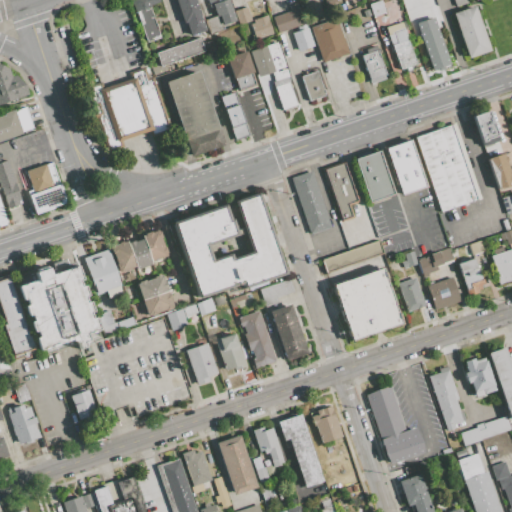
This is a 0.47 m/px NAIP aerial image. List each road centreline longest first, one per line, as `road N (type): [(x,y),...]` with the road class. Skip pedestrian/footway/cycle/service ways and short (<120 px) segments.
road 1 (residential): [(0,488),(511,311)]
road 2 (residential): [(265,159),(385,511)]
road 3 (tertiary): [(265,159),(511,73)]
road 4 (residential): [(21,5),(70,135)]
road 5 (residential): [(193,184),(159,185),(111,171),(70,135)]
